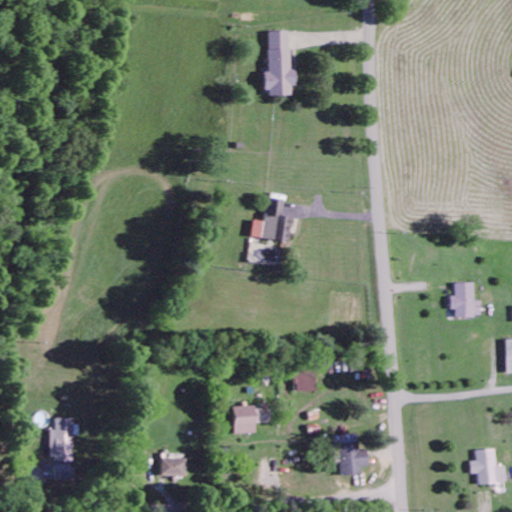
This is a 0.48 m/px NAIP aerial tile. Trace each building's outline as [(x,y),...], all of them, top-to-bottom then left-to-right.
[(292,98),(292,89),(297,88),(296,71),(291,71),(290,34),(269,34),(270,76),(266,76),(267,99),(292,98)] [(252,240),(290,245),(293,221),(284,220),(286,205),(268,202),(265,225),(254,223),(252,240)] [(456,286),(457,299),(452,299),(452,313),(457,313),(457,320),(482,320),(482,304),(476,304),(475,286),(456,286)] [(300,374),(299,394),(318,395),(319,375),(300,374)] [(234,410),(235,436),(257,435),(257,426),(272,425),(271,408),(234,410)] [(56,482),(76,483),(77,470),(73,470),(74,438),(81,438),(81,422),(56,421),(56,432),(51,432),(50,459),(56,459),(56,482)] [(369,451),(360,452),(359,436),(339,437),(340,477),(362,477),(362,469),(369,468),(369,451)] [(480,476),(480,486),(507,484),(507,467),(498,468),(497,451),(478,452),(478,463),(472,463),(473,476),(480,476)] [(187,460),(161,460),(161,478),(187,478),(187,460)]
